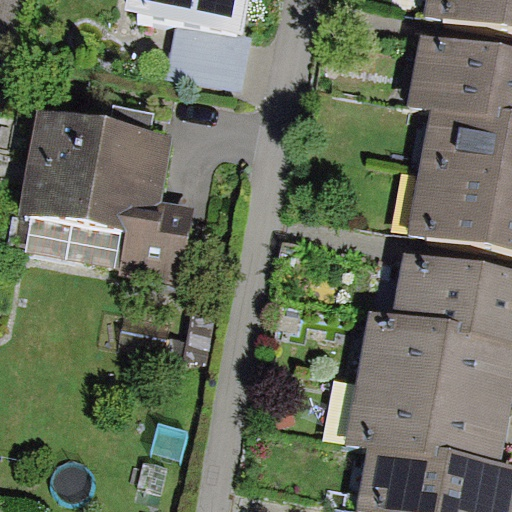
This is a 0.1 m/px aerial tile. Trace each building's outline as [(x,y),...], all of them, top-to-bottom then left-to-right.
[(0,0),(0,35),(16,39),(22,0),(0,0)] [(124,0),(123,12),(181,23),(169,81),(242,96),(252,45),(241,42),(249,0),(124,0)] [(511,0),(426,0),(420,30),(511,48),(511,0)] [(427,119),(511,134),(511,67),(418,50),(406,115),(427,119)] [(174,142),(35,117),(10,258),(115,277),(114,287),(184,299),(198,220),(161,214),(174,142)] [(415,183),(511,200),(511,134),(427,119),(415,183)] [(403,248),(511,267),(511,200),(415,183),(403,248)] [(511,287),(400,265),(388,326),(511,351),(511,287)] [(370,323),(358,384),(509,414),(511,398),(511,351),(388,326),(370,323)] [(345,445),(362,448),(496,475),(509,414),(358,384),(345,445)] [(362,448),(350,509),(362,511),(508,511),(511,496),(511,478),(496,475),(362,448)]
